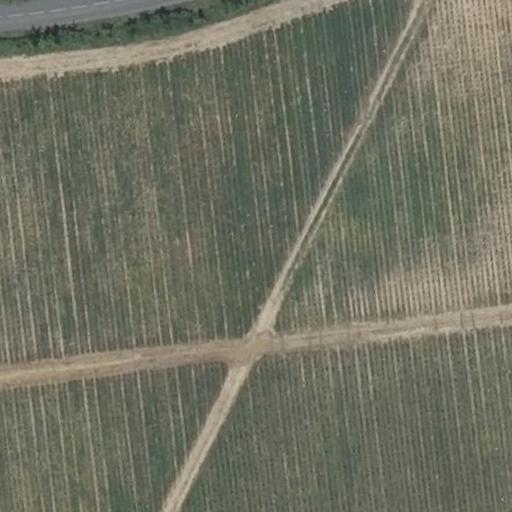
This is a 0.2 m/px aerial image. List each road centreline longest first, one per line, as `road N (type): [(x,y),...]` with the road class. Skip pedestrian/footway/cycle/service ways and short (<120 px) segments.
road 1 (track): [(415,0),(171,511)]
road 2 (track): [(313,0),(190,44),(0,68)]
